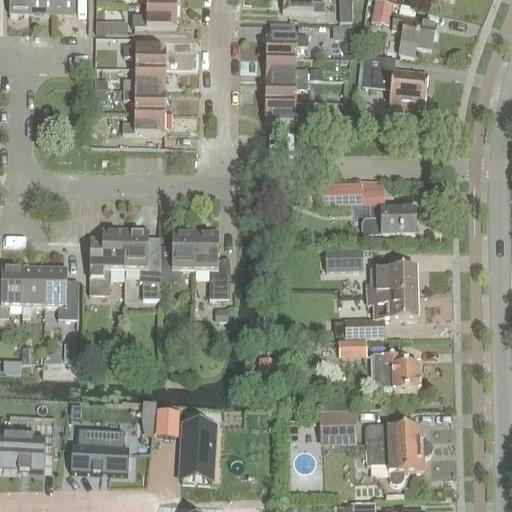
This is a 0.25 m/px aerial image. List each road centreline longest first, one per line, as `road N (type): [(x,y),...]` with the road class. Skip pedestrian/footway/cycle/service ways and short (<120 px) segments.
road 1 (secondary): [(504,511),(497,170)]
road 2 (residential): [(497,170),(218,165)]
road 3 (residential): [(218,165),(218,0)]
road 4 (residential): [(218,165),(217,186),(75,185)]
road 5 (residential): [(18,184),(19,61)]
